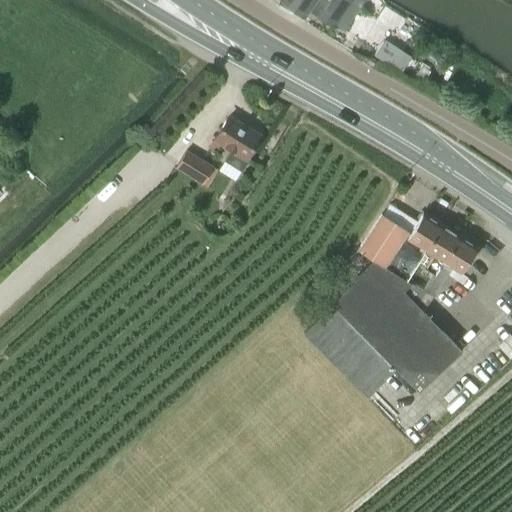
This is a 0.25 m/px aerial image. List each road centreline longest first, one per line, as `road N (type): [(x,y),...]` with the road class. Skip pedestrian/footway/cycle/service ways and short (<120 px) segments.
road 1 (primary): [(511,212),(191,23)]
road 2 (track): [(0,303),(166,161),(252,59)]
road 3 (unclassified): [(511,164),(237,0)]
